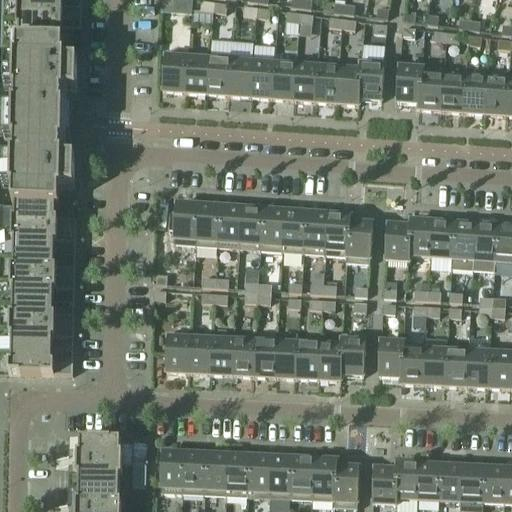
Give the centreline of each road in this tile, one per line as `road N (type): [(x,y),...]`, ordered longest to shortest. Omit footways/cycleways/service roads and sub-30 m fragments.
road 1 (residential): [(511,425),(114,406)]
road 2 (residential): [(511,182),(118,154)]
road 3 (residential): [(114,406),(118,154)]
road 4 (residential): [(114,406),(23,403),(19,511)]
road 5 (residential): [(118,154),(120,0)]
